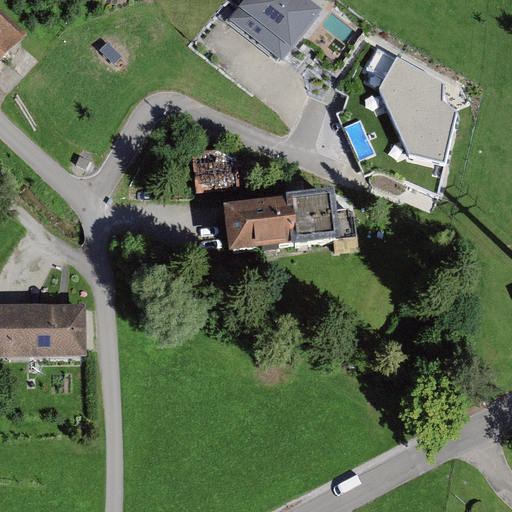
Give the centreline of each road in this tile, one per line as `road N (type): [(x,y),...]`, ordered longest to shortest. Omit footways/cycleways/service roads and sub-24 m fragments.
road 1 (residential): [(81,202),(94,221),(103,266),(114,511)]
road 2 (residential): [(81,202),(160,107),(299,156)]
road 3 (unclassified): [(321,511),(511,415)]
